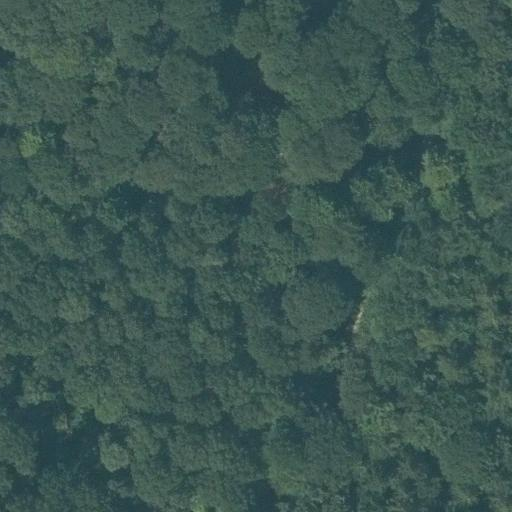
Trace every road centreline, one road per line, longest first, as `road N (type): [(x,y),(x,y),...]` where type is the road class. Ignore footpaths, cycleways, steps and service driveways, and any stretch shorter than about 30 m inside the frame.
road 1 (track): [(490,0),(433,155),(279,511)]
road 2 (track): [(0,148),(140,144),(433,155)]
